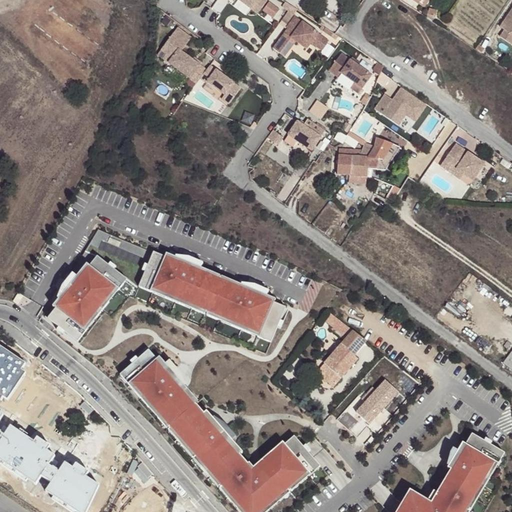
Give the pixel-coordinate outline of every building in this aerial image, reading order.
[(228,0),(230,1),(230,0),(239,0),(257,13),(266,3),(261,0),(228,0)] [(279,20),(284,9),(268,1),(262,12),(279,20)] [(293,6),(287,2),(283,6),(289,11),(293,6)] [(438,14),(430,11),(428,16),(436,20),(438,14)] [(511,14),(502,29),(506,32),(502,39),(511,45),(511,14)] [(274,49),(285,57),(297,41),(307,49),(312,43),(317,47),(324,38),(296,17),(287,28),(288,29),(295,34),(292,38),(285,33),(274,49)] [(201,79),(207,70),(201,66),(197,63),(182,52),(192,38),(178,28),(162,50),(167,54),(173,58),(170,63),(197,84),(201,79)] [(288,29),(285,33),(292,38),(295,34),(288,29)] [(324,38),(317,47),(323,51),(329,42),(324,38)] [(167,54),(164,59),(170,63),(173,58),(167,54)] [(342,54),(330,71),(338,77),(341,73),(355,83),(363,89),(372,76),(359,66),(351,60),(342,54)] [(384,66),(378,63),(374,70),(376,73),(380,75),(384,66)] [(241,89),(210,66),(207,70),(201,79),(208,84),(209,83),(226,95),(222,99),(230,104),(241,89)] [(314,79),(308,75),(304,81),(309,85),(314,79)] [(226,95),(209,83),(208,84),(206,87),(222,99),(226,95)] [(355,83),(351,88),(359,94),(363,89),(355,83)] [(402,88),(396,97),(400,100),(397,105),(393,102),(391,103),(384,98),(376,109),(399,125),(407,115),(410,111),(419,117),(427,106),(402,88)] [(309,114),(321,120),(328,107),(316,100),(309,114)] [(419,117),(410,111),(407,115),(417,122),(419,117)] [(298,122),(289,135),(312,151),(326,131),(309,119),(304,126),(298,122)] [(348,134),(352,127),(347,123),(343,130),(348,134)] [(274,130),(272,132),(268,138),(277,145),(280,141),(283,137),(274,130)] [(312,151),(289,135),(285,142),(308,157),(312,151)] [(367,177),(368,170),(381,171),(382,162),(392,144),(377,139),(375,148),(364,143),(363,148),(340,150),(337,175),(347,176),(367,177)] [(392,144),(382,162),(390,167),(400,149),(392,144)] [(485,164),(457,144),(445,160),(464,174),(474,180),(485,164)] [(442,166),(461,179),(464,174),(445,160),(442,166)] [(366,185),(367,177),(347,176),(347,183),(366,185)] [(154,254),(141,285),(155,290),(154,292),(168,297),(168,296),(188,303),(187,305),(194,308),(195,306),(221,317),(221,319),(234,324),(235,322),(254,330),(253,332),(260,335),(261,333),(275,338),(279,328),(281,321),(287,308),(273,303),(274,299),(268,297),(243,287),(235,283),(233,287),(207,276),(208,273),(201,270),(175,259),(169,257),(167,260),(154,254)] [(176,258),(175,259),(201,270),(203,265),(189,259),(176,258)] [(59,303),(46,321),(74,343),(83,331),(84,333),(93,321),(92,320),(105,303),(107,304),(115,293),(114,291),(123,280),(97,260),(88,271),(86,269),(77,280),(59,303)] [(59,303),(77,280),(73,277),(62,290),(57,302),(59,303)] [(123,280),(114,291),(115,293),(118,295),(127,283),(123,280)] [(155,290),(141,285),(139,290),(153,295),(154,292),(155,290)] [(243,287),(268,297),(270,291),(256,286),(244,285),(243,287)] [(188,303),(168,296),(168,297),(167,300),(186,308),(187,305),(188,303)] [(105,303),(92,320),(93,321),(96,323),(109,306),(107,304),(105,303)] [(221,317),(195,306),(194,308),(193,311),(206,317),(207,315),(208,316),(208,317),(219,322),(221,319),(221,317)] [(128,346),(145,320),(131,310),(113,336),(128,346)] [(328,315),(326,318),(349,337),(354,330),(334,314),(331,317),(328,315)] [(254,330),(235,322),(234,324),(233,327),(252,335),(253,332),(254,330)] [(355,355),(367,340),(354,330),(349,337),(326,364),(343,378),(359,358),(355,355)] [(84,333),(83,331),(74,343),(78,346),(87,335),(84,333)] [(275,338),(261,333),(260,335),(259,338),(273,343),(275,338)] [(24,361),(0,345),(0,398),(2,399),(4,396),(8,398),(25,370),(21,367),(24,361)] [(170,425),(171,425),(180,436),(179,438),(188,448),(190,447),(204,463),(203,465),(212,476),(214,474),(231,494),(229,496),(239,507),(241,506),(246,511),(259,511),(271,502),(276,497),(295,481),(306,472),(304,470),(315,461),(308,452),(303,446),(294,436),(283,446),(281,443),(270,453),(273,456),(256,471),(252,467),(249,463),(248,464),(238,453),(241,451),(208,413),(205,415),(185,393),(188,390),(183,385),(165,363),(160,358),(157,360),(148,349),(137,358),(132,363),(123,370),(133,381),(131,383),(136,389),(138,387),(152,403),(150,404),(159,415),(161,414),(170,425)] [(413,391),(420,383),(386,356),(379,365),(394,378),(396,377),(413,391)] [(169,360),(165,363),(183,385),(185,384),(179,372),(169,360)] [(335,387),(343,378),(326,364),(319,374),(335,387)] [(133,381),(123,370),(119,374),(129,385),(131,383),(133,381)] [(23,375),(17,392),(81,416),(88,396),(63,387),(62,389),(23,375)] [(138,387),(136,389),(134,391),(147,406),(150,404),(152,403),(138,387)] [(0,411),(0,464),(27,484),(30,481),(37,486),(42,478),(52,484),(48,492),(55,497),(54,500),(70,511),(87,511),(100,486),(87,477),(90,472),(77,464),(73,468),(65,463),(60,471),(50,465),(56,456),(49,451),(51,446),(38,438),(35,443),(11,426),(5,436),(0,432),(0,421),(4,414),(0,411)] [(170,425),(161,414),(159,415),(157,417),(166,428),(170,425)] [(171,425),(167,429),(176,440),(179,438),(180,436),(171,425)] [(407,494),(396,511),(463,511),(485,475),(488,476),(495,464),(493,463),(500,450),(491,445),(484,441),(473,434),(465,446),(462,445),(458,450),(450,466),(452,468),(437,493),(439,493),(432,503),(428,500),(423,498),(420,502),(407,494)] [(188,448),(186,450),(200,467),(203,465),(204,463),(190,447),(188,448)] [(450,466),(458,450),(454,448),(451,453),(448,465),(450,466)] [(500,450),(493,463),(495,464),(497,465),(505,453),(500,450)] [(269,452),(252,467),(256,471),(273,456),(270,453),(269,452)] [(320,466),(315,461),(304,470),(306,472),(309,476),(320,466)] [(229,496),(231,494),(214,474),(212,476),(210,478),(227,498),(229,496)] [(485,475),(463,511),(469,511),(490,478),(488,476),(485,475)] [(295,481),(276,497),(280,501),(298,485),(295,481)] [(420,502),(423,498),(410,490),(407,494),(420,502)] [(432,503),(439,493),(437,493),(434,491),(428,500),(432,503)] [(271,502),(259,511),(246,511),(241,506),(239,507),(237,509),(239,511),(267,511),(274,506),(271,502)]
